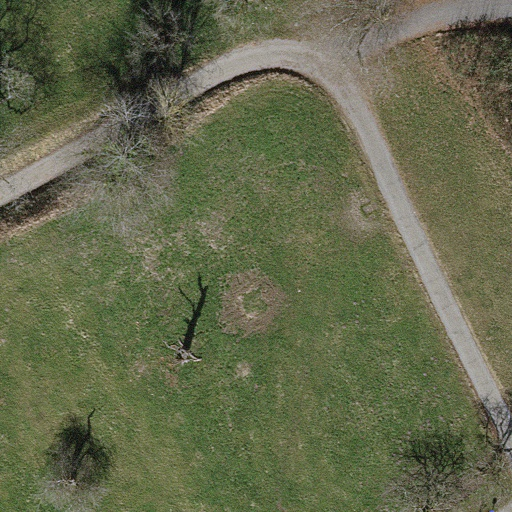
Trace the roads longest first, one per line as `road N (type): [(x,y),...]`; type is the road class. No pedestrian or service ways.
road 1 (track): [(318,49),(358,111),(511,444)]
road 2 (track): [(318,49),(253,59),(189,84),(0,187)]
road 3 (track): [(511,18),(318,49)]
